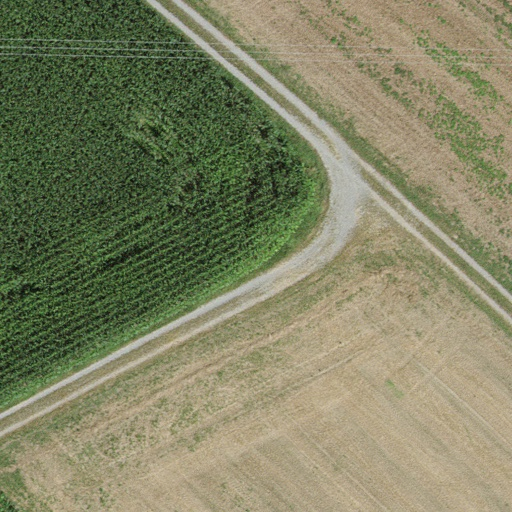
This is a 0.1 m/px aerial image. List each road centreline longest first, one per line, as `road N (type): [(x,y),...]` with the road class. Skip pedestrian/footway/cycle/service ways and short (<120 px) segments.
road 1 (track): [(0,418),(324,237),(351,194),(335,142),(166,0)]
road 2 (track): [(335,142),(511,308)]
